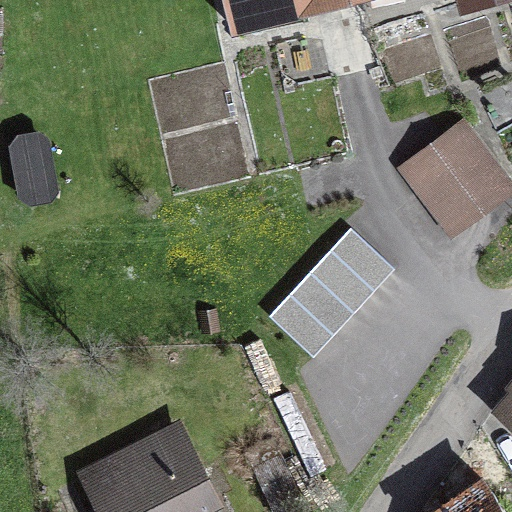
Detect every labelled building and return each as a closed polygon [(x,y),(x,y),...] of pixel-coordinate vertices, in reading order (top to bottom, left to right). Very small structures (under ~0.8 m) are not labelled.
[(237,23),(325,2),(324,0),(224,0),(231,25),(237,23)] [(463,131),(410,170),(450,224),(504,184),(463,131)] [(313,355),(394,267),(350,227),(269,315),(313,355)] [(511,402),(503,413),(511,422),(511,402)] [(219,511),(176,427),(86,472),(105,511),(219,511)] [(284,511),(303,504),(274,439),(248,452),(274,511),(284,511)] [(447,494),(452,503),(439,511),(511,511),(510,511),(505,511),(485,481),(472,490),(466,481),(447,494)]
